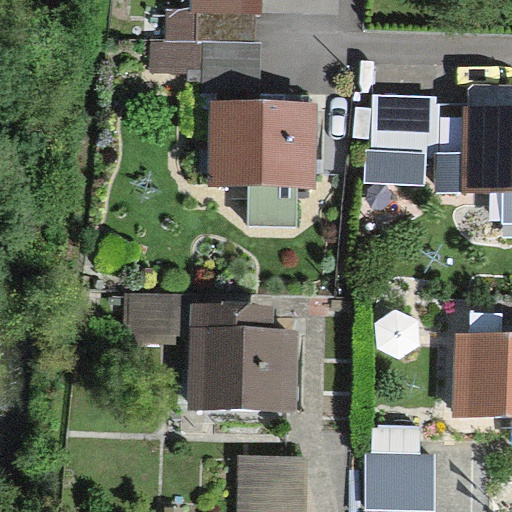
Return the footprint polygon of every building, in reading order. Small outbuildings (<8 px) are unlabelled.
[(176,44),(237,43),(236,4),(175,5),(176,44)] [(450,190),(511,190),(511,114),(509,114),(509,88),(361,88),(361,156),(450,156),(450,190)] [(297,145),(296,107),(195,109),(196,190),(288,189),(287,146),(297,145)] [(305,210),(256,210),(256,236),(305,237),(305,210)] [(191,344),(190,406),(299,408),(300,329),(274,329),(274,304),(220,303),(220,293),(132,291),(131,343),(191,344)] [(481,341),(438,342),(440,417),(511,415),(511,340),(506,340),(506,326),(481,327),(481,341)] [(433,453),(365,454),(366,511),(413,511),(434,511),(433,453)] [(305,511),(307,456),(241,455),(239,511),(305,511)]
